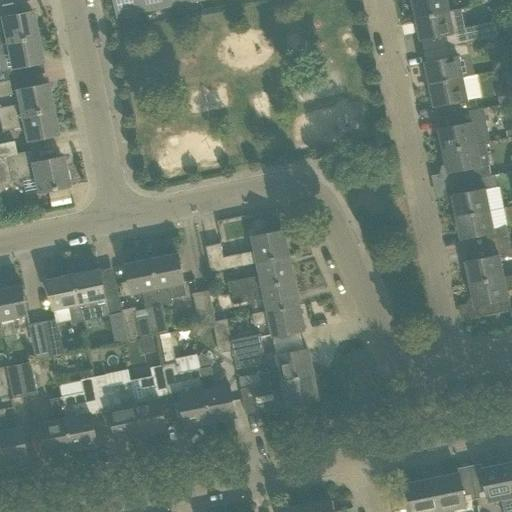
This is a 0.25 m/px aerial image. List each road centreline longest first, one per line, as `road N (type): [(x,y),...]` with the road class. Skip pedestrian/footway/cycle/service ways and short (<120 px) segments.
road 1 (residential): [(117,219),(280,185),(305,188),(323,203),(385,344),(419,367),(455,365)]
road 2 (residential): [(455,365),(384,0)]
road 3 (residential): [(92,511),(363,456)]
road 4 (residential): [(117,219),(72,0)]
road 5 (residential): [(363,456),(511,427)]
